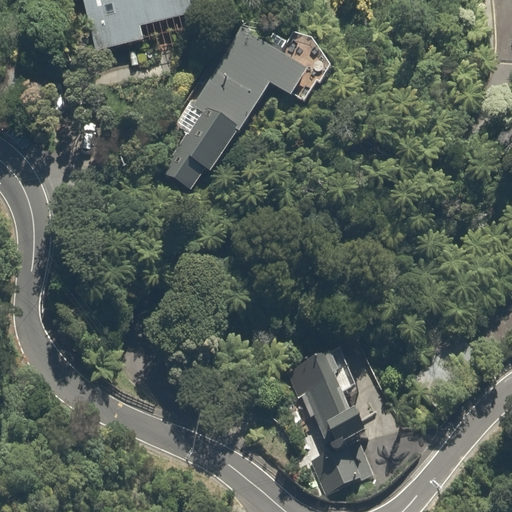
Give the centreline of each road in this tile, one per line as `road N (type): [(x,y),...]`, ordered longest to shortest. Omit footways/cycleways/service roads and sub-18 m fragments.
road 1 (residential): [(0,173),(30,238),(31,327),(51,368),(246,473),(286,511)]
road 2 (residential): [(400,511),(511,386)]
